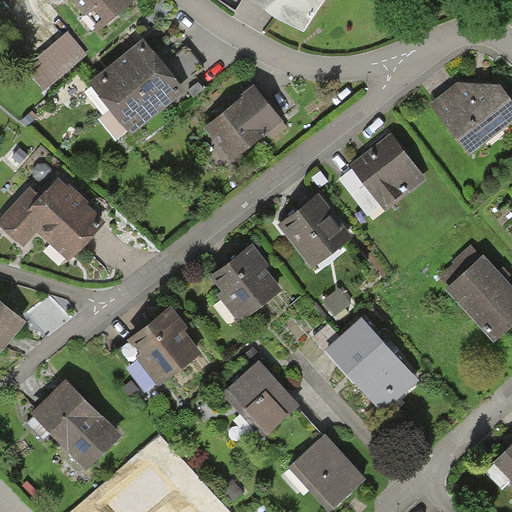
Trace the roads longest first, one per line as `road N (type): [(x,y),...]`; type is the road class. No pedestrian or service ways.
road 1 (residential): [(100,309),(383,94),(401,62)]
road 2 (residential): [(401,62),(350,70),(293,61),(258,49),(185,0)]
road 3 (residential): [(381,511),(511,390)]
road 4 (residential): [(511,41),(465,30),(401,62)]
